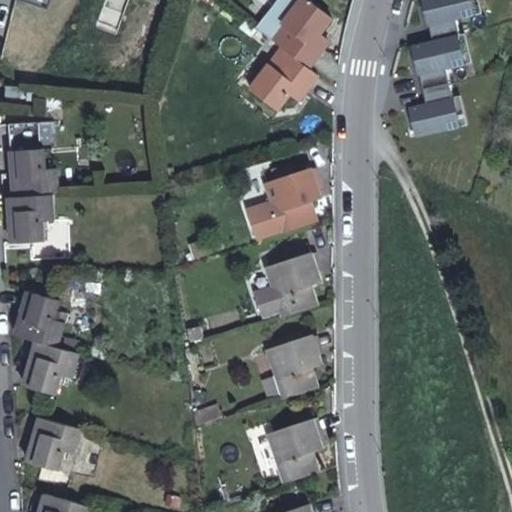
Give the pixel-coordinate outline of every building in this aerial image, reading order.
[(410,110),(416,139),(457,130),(451,101),(453,101),(447,72),(463,68),(457,39),(461,38),(458,22),(474,19),(470,0),(424,0),(434,44),(414,48),(426,106),(410,110)] [(326,45),(318,38),(329,23),(301,1),(268,42),(279,50),(247,89),(276,113),(288,97),(296,103),(317,77),(306,70),(326,45)] [(21,106),(21,88),(6,88),(5,106),(21,106)] [(41,153),(47,153),(56,153),(55,125),(10,127),(11,199),(7,198),(9,244),(43,243),(43,222),(54,221),(53,195),(57,196),(56,171),(42,171),(41,153)] [(290,168),(272,174),(275,182),(293,177),(290,168)] [(319,200),(310,171),(293,177),(275,182),(265,186),(279,235),(314,224),(309,205),(319,200)] [(309,255),(307,248),(286,254),(289,262),(265,270),(271,288),(252,294),(259,318),(278,312),(280,318),(315,307),(310,289),(320,285),(311,255),(309,255)] [(59,303),(26,294),(14,339),(35,345),(24,387),(55,396),(61,377),(71,379),(78,356),(57,349),(64,325),(54,322),(59,303)] [(319,368),(309,338),(265,353),(280,402),(315,389),(309,372),(319,368)] [(40,419),(28,464),(58,472),(64,452),(75,455),(82,432),(40,419)] [(321,451),(311,422),(267,436),(282,484),(318,474),(312,456),(321,451)] [(88,511),(89,509),(44,495),(39,511),(88,511)]
